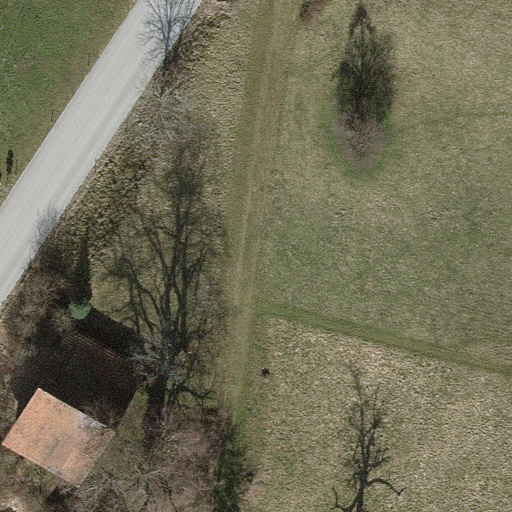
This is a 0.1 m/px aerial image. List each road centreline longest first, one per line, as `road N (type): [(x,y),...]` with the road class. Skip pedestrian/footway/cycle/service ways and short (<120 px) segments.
road 1 (track): [(292,0),(235,361),(189,511)]
road 2 (tertiary): [(0,280),(177,0)]
